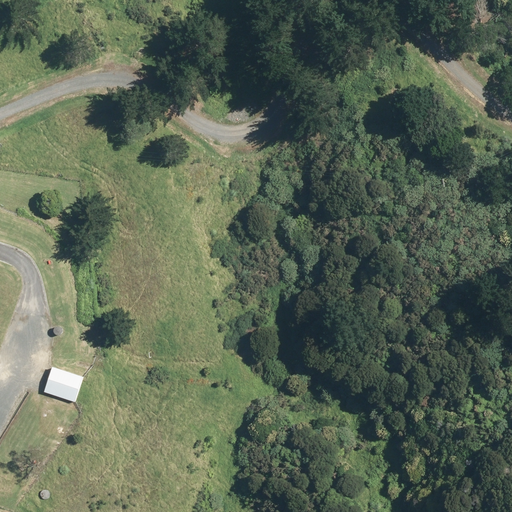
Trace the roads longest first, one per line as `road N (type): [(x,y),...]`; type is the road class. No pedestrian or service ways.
road 1 (track): [(511,98),(392,10),(357,5),(296,15),(266,101),(245,115),(213,106),(174,77),(87,61),(0,104)]
road 2 (unclassified): [(0,250),(19,257),(34,297),(0,397)]
